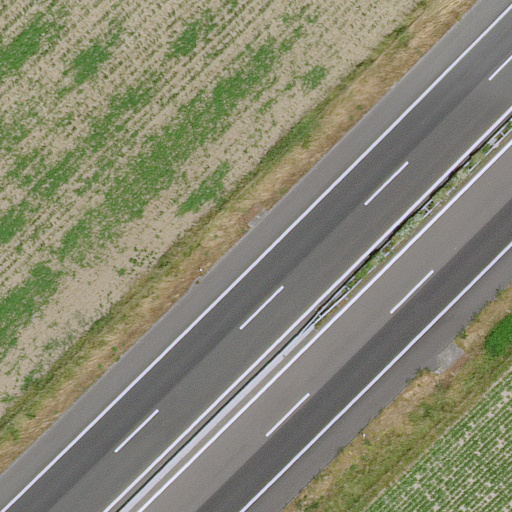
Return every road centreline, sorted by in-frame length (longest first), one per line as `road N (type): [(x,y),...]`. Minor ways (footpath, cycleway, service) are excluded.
road 1 (motorway): [(511,55),(51,511)]
road 2 (motorway): [(186,511),(511,190)]
